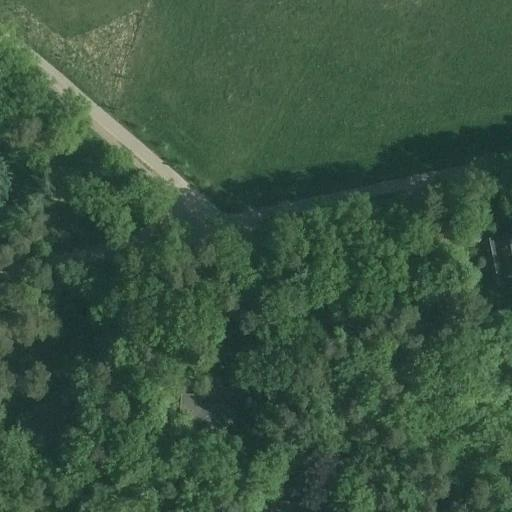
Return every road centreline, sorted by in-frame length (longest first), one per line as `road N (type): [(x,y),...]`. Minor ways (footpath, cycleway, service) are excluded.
road 1 (unclassified): [(219,222),(511,161)]
road 2 (unclassified): [(219,222),(0,29)]
road 3 (track): [(0,268),(219,222)]
road 4 (unknown): [(200,226),(0,175)]
road 5 (unclassified): [(365,358),(219,222)]
road 6 (unclassified): [(511,480),(365,358)]
road 7 (unclassified): [(511,360),(365,358)]
